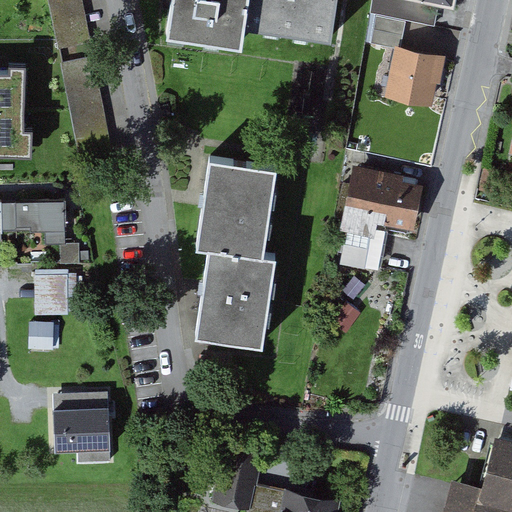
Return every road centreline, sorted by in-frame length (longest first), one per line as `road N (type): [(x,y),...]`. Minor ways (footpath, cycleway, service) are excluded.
road 1 (residential): [(119,0),(184,381),(207,403),(260,421),(399,442)]
road 2 (residential): [(411,391),(481,60)]
